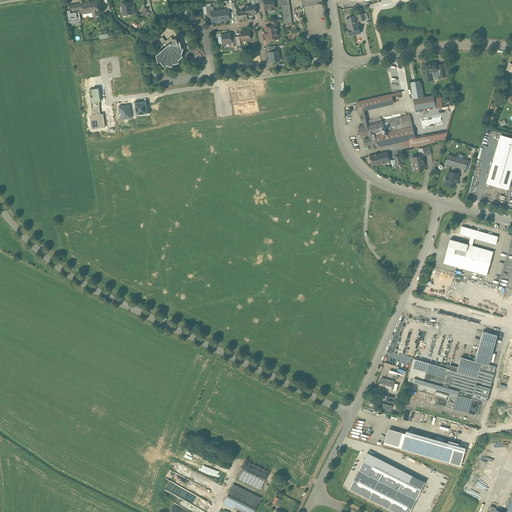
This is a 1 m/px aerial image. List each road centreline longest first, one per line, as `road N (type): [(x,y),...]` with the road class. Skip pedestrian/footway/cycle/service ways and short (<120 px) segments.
road 1 (unclassified): [(0,206),(77,280),(352,415)]
road 2 (residential): [(440,201),(352,415)]
road 3 (residential): [(337,66),(339,133),(350,157),(373,180),(440,201)]
road 4 (residential): [(511,48),(463,44),(337,66)]
road 5 (residential): [(213,84),(205,30),(258,24),(265,76)]
